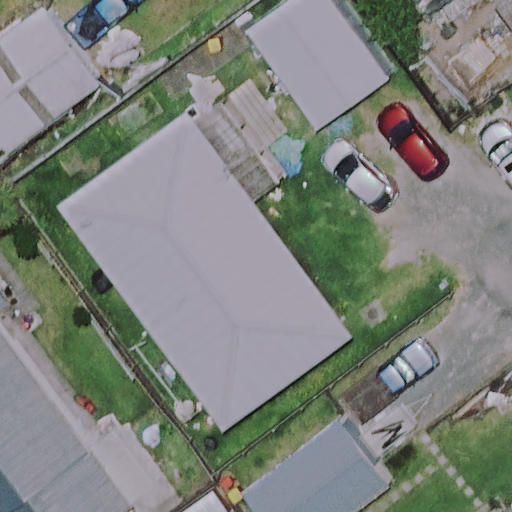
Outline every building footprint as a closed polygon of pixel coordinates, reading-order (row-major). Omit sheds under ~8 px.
[(395,70),(342,0),(284,0),(249,27),(321,125),(395,70)] [(46,8),(0,38),(0,159),(101,92),(46,8)] [(283,174),(219,86),(66,197),(230,421),(357,329),(258,193),(283,174)] [(0,511),(110,511),(131,497),(0,313),(0,511)] [(349,511),(388,482),(335,412),(244,482),(266,511),(349,511)]
